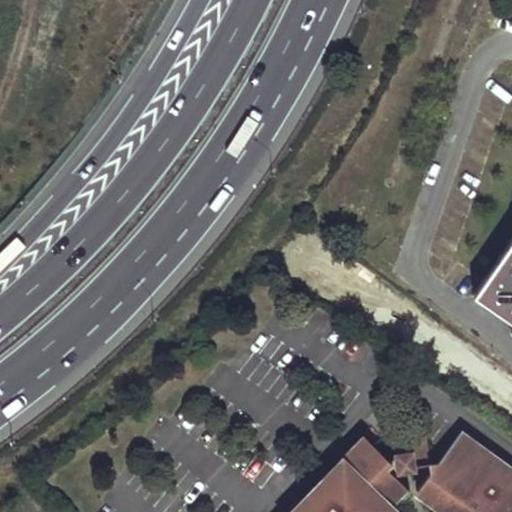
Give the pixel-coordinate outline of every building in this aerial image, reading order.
[(511,236),(472,294),(511,320),(511,236)] [(511,511),(511,468),(484,448),(480,454),(468,445),(472,440),(460,430),(438,460),(429,461),(413,463),(414,467),(429,465),(431,473),(417,491),(430,500),(433,495),(443,502),(439,507),(445,511),(511,511)] [(411,451),(413,463),(429,461),(425,434),(394,439),(396,453),(411,451)] [(365,435),(358,442),(367,452),(374,444),(365,435)] [(484,448),(472,440),(468,445),(480,454),(484,448)] [(381,511),(394,499),(392,497),(405,484),(394,474),(386,467),(391,461),(390,460),(378,448),(374,444),(367,452),(358,442),(329,472),(335,478),(315,500),(312,497),(299,511),(295,508),(293,506),(286,511),(381,511)] [(386,467),(394,474),(399,469),(414,467),(413,463),(411,451),(396,453),(390,460),(391,461),(386,467)] [(329,472),(295,508),(299,511),(312,497),(315,500),(335,478),(329,472)] [(392,497),(394,499),(409,497),(411,496),(409,489),(405,484),(392,497)]
